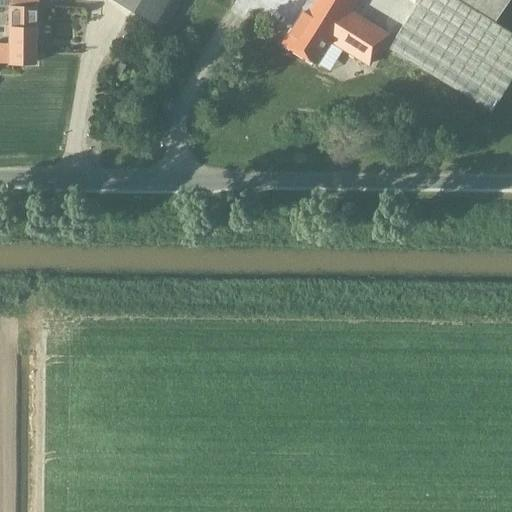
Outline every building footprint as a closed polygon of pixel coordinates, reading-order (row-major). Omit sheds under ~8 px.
[(35,27),(35,5),(35,0),(0,0),(0,5),(7,6),(6,63),(33,63),(33,26),(35,27)] [(115,0),(153,22),(165,0),(115,0)] [(348,10),(353,0),(306,0),(281,43),(315,64),(329,41),(368,65),(387,34),(348,10)] [(353,0),(348,10),(387,34),(387,33),(394,37),(388,48),(491,111),(511,76),(511,31),(459,0),(353,0)] [(463,0),(495,18),(505,0),(463,0)] [(119,74),(124,65),(118,62),(113,71),(119,74)]
